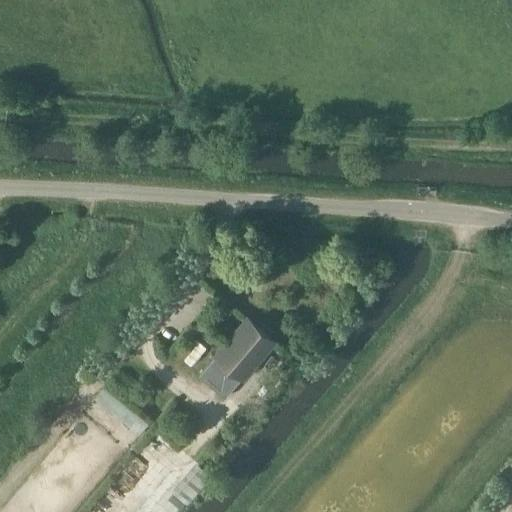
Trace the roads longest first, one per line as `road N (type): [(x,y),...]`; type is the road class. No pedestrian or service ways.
road 1 (track): [(511,147),(0,114)]
road 2 (unclassified): [(511,219),(0,187)]
road 3 (track): [(470,215),(460,264),(436,302),(256,511)]
road 4 (track): [(0,343),(85,251),(92,190)]
